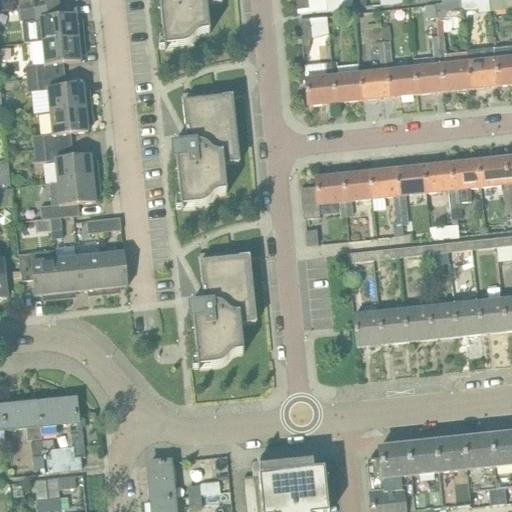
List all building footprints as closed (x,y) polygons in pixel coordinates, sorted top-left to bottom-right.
[(17,0),(19,10),(50,7),(48,0),(17,0)] [(48,0),(50,7),(19,10),(20,23),(40,21),(42,43),(83,39),(81,23),(76,23),(76,16),(58,18),(56,0),(48,0)] [(199,36),(204,34),(208,34),(208,35),(210,35),(207,6),(222,5),(221,0),(158,0),(163,38),(159,38),(159,50),(182,48),(187,46),(191,43),(195,39),(199,36)] [(296,0),(298,10),(307,9),(306,0),(296,0)] [(352,10),(351,0),(328,0),(329,12),(352,10)] [(511,0),(504,0),(488,2),(489,12),(511,9),(511,0)] [(476,11),(475,1),(461,2),(462,13),(476,11)] [(461,2),(434,5),(435,18),(463,16),(462,13),(461,2)] [(435,18),(434,5),(426,6),(427,19),(435,18)] [(299,26),(301,41),(310,40),(309,25),(299,26)] [(432,39),(434,54),(443,53),(442,38),(432,39)] [(83,39),(42,43),(44,65),(25,67),(26,81),(65,77),(63,65),(80,63),(80,56),(84,55),(83,39)] [(380,59),(389,59),(387,44),(378,45),(380,59)] [(489,62),(467,65),(470,91),(497,88),(494,62),(499,61),(498,47),(488,48),(489,62)] [(443,53),(434,54),(435,68),(440,68),(444,67),(443,53)] [(389,59),(380,59),(381,74),(359,76),(362,103),(389,100),(386,73),(391,73),(389,59)] [(511,60),(499,61),(494,62),(497,88),(511,86),(511,60)] [(362,103),(359,76),(337,78),(335,65),(325,66),(326,79),(332,79),(334,105),(362,103)] [(444,67),(440,68),(442,94),(470,91),(467,65),(444,67)] [(435,68),(413,70),(416,97),(442,94),(440,68),(435,68)] [(413,70),(391,73),(386,73),(389,100),(416,97),(413,70)] [(65,77),(26,81),(28,94),(47,92),(50,114),(90,110),(88,93),(84,94),(83,87),(66,88),(65,77)] [(332,79),(326,79),(305,81),(307,108),(334,105),(332,79)] [(216,196),(221,195),(225,194),(225,195),(227,195),(224,166),(238,165),(231,99),(220,100),(219,91),(181,95),(186,144),(175,145),(175,142),(174,142),(180,198),(176,198),(175,210),(199,208),(204,206),(208,203),(212,199),(216,196)] [(90,110),(50,114),(52,136),(53,149),(72,147),(71,135),(88,133),(87,126),(92,126),(90,110)] [(52,136),(32,138),(34,151),(53,149),(52,136)] [(53,149),(34,151),(35,164),(55,162),(54,161),(53,149)] [(90,157),(73,159),(54,161),(55,162),(57,184),(98,180),(96,164),(91,164),(90,157)] [(504,160),(477,163),(480,190),(503,188),(505,201),(511,200),(511,186),(507,187),(504,160)] [(477,163),(449,166),(452,193),(458,193),(480,190),(477,163)] [(449,166),(423,169),(426,196),(448,194),(450,207),(459,206),(458,193),(452,193),(449,166)] [(426,196),(423,169),(396,171),(398,199),(403,198),(426,196)] [(396,171),(369,174),(372,202),(393,199),(395,214),(405,213),(403,198),(398,199),(396,171)] [(372,202),(369,174),(341,177),(344,204),(349,204),(372,202)] [(344,204),(341,177),(315,180),(316,189),(300,191),(303,222),(320,220),(319,207),(339,205),(340,205),(344,204)] [(98,180),(57,184),(59,206),(40,209),(41,222),(50,221),(61,220),(74,218),(72,206),(95,204),(95,197),(99,196),(98,180)] [(0,192),(0,208),(12,208),(11,192),(0,192)] [(349,204),(344,204),(340,205),(342,219),(351,218),(349,204)] [(461,222),(459,206),(450,207),(451,223),(461,222)] [(406,228),(405,213),(395,214),(397,229),(406,228)] [(61,220),(50,221),(51,233),(62,232),(61,220)] [(120,220),(96,222),(98,235),(121,232),(120,220)] [(98,235),(96,222),(86,223),(88,236),(98,235)] [(430,241),(457,238),(456,226),(429,228),(430,241)] [(62,232),(51,233),(52,241),(63,240),(62,232)] [(317,248),(315,233),(306,234),(307,248),(317,248)] [(511,247),(511,237),(496,240),(497,249),(511,247)] [(497,249),(496,240),(471,242),(472,252),(497,249)] [(472,252),(471,242),(446,245),(447,254),(472,252)] [(446,245),(421,248),(422,257),(447,254),(446,245)] [(422,257),(421,248),(397,250),(398,260),(422,257)] [(397,250),(372,253),(373,262),(398,260),(397,250)] [(232,356),(238,354),(242,354),(242,355),(244,355),(241,327),(255,325),(248,259),(237,260),(236,251),(198,256),(203,304),(192,305),(192,302),(191,302),(197,358),(193,358),(192,370),(216,368),(222,365),(232,356)] [(367,254),(347,256),(348,265),(373,262),(372,253),(367,254)] [(123,255),(100,257),(104,296),(119,294),(119,289),(127,289),(123,255)] [(59,300),(55,263),(33,266),(32,256),(18,257),(19,263),(21,283),(33,282),(35,298),(43,297),(43,302),(59,300)] [(104,296),(100,257),(77,260),(81,293),(88,293),(89,297),(104,296)] [(77,260),(55,263),(59,300),(74,299),(74,294),(81,293),(77,260)] [(19,274),(12,275),(13,286),(21,286),(19,274)] [(511,300),(502,302),(506,334),(511,333),(511,300)] [(502,302),(478,304),(481,336),(506,334),(502,302)] [(478,304),(453,307),(456,339),(481,336),(478,304)] [(456,339),(453,307),(428,310),(431,342),(456,339)] [(431,342),(428,310),(403,312),(406,344),(431,342)] [(403,312),(378,315),(382,347),(406,344),(403,312)] [(382,347),(378,315),(353,317),(357,349),(382,347)] [(38,406),(41,437),(57,435),(56,426),(77,424),(75,402),(38,406)] [(41,437),(38,406),(2,410),(4,432),(24,430),(26,443),(42,441),(41,437)] [(42,444),(43,453),(45,453),(48,474),(82,471),(81,459),(85,459),(81,429),(77,430),(77,434),(70,435),(72,450),(54,452),(53,442),(42,444)] [(511,435),(489,438),(492,462),(493,471),(495,486),(495,492),(503,491),(511,490),(511,435)] [(489,438),(462,441),(465,474),(468,495),(487,493),(495,492),(495,486),(493,471),(492,462),(489,438)] [(434,444),(437,477),(441,510),(469,507),(468,495),(465,474),(462,441),(434,444)] [(43,453),(42,444),(32,445),(33,454),(43,453)] [(434,444),(406,447),(410,480),(411,487),(413,511),(424,511),(441,510),(437,477),(434,444)] [(380,461),(367,463),(371,496),(370,496),(371,511),(413,511),(411,487),(410,480),(406,447),(378,450),(379,456),(380,461)] [(33,454),(35,472),(44,471),(42,453),(33,454)] [(312,463),(305,464),(259,469),(259,463),(257,463),(258,479),(242,480),(245,511),(328,511),(324,472),(313,473),(312,463)] [(152,503),(174,501),(170,464),(148,466),(152,503)] [(75,478),(46,481),(49,511),(50,511),(60,511),(59,500),(58,491),(76,489),(75,478)] [(49,511),(46,481),(35,482),(38,511),(49,511)] [(189,499),(219,496),(218,486),(198,488),(188,489),(189,499)] [(503,491),(495,492),(496,493),(497,506),(497,507),(505,506),(503,491)] [(495,492),(487,493),(489,508),(497,507),(497,506),(496,493),(495,492)] [(230,495),(219,496),(189,499),(190,510),(231,506),(230,495)] [(68,499),(59,500),(60,511),(69,510),(68,499)] [(174,511),(174,501),(152,503),(152,511),(174,511)]
